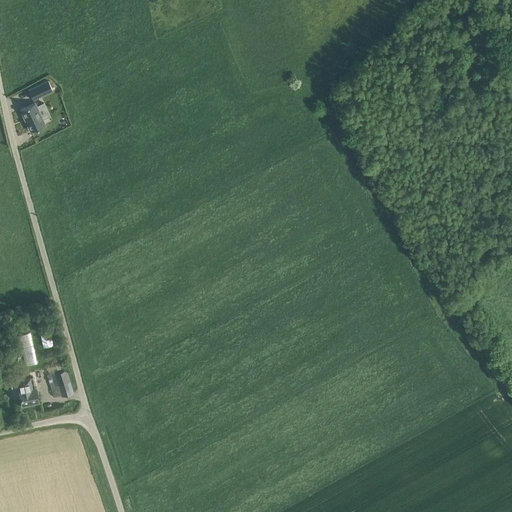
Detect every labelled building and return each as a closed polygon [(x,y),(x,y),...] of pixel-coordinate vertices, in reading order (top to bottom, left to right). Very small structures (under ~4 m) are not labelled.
[(48,80),(28,89),(33,99),(53,90),(48,80)] [(35,102),(21,109),(31,131),(45,124),(43,119),(50,116),(44,103),(37,106),(35,102)] [(26,363),(34,361),(30,341),(22,342),(26,363)] [(47,375),(54,396),(61,394),(62,395),(73,392),(66,369),(47,375)] [(22,403),(39,400),(36,386),(35,387),(33,376),(17,379),(18,383),(11,385),(14,398),(21,397),(22,403)]
